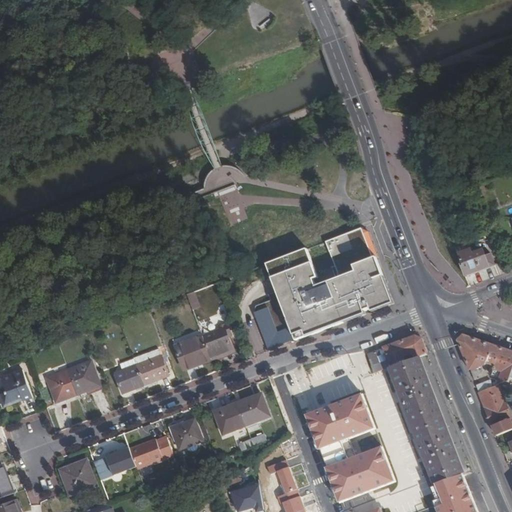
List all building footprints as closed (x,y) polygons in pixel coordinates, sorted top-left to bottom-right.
[(220,191),(227,223),(245,219),(239,188),(220,191)] [(421,215),(411,219),(416,233),(427,230),(442,224),(437,210),(421,215)] [(447,238),(442,224),(427,230),(432,244),(438,241),(447,238)] [(394,306),(364,227),(269,264),(298,342),(394,306)] [(451,247),(447,238),(438,241),(441,251),(444,250),(450,247),(451,247)] [(461,264),(465,276),(495,265),(491,253),(486,255),(484,249),(473,253),(468,241),(456,245),(462,264),(461,264)] [(201,301),(192,305),(198,319),(206,316),(201,301)] [(374,374),(389,368),(437,486),(442,499),(434,502),(435,506),(437,511),(383,511),(383,510),(378,511),(480,511),(422,356),(428,354),(422,338),(414,335),(366,353),(374,374)] [(481,366),(486,364),(492,347),(463,337),(458,342),(473,378),(483,371),(481,366)] [(238,362),(229,338),(179,357),(187,378),(198,374),(199,376),(238,362)] [(494,387),(498,385),(506,383),(508,383),(509,382),(511,372),(511,353),(492,347),(486,364),(493,367),(489,379),(491,379),(492,377),(500,380),(499,382),(494,380),(494,387)] [(344,364),(357,360),(355,354),(342,357),(344,364)] [(128,380),(166,365),(163,357),(139,366),(140,367),(139,367),(126,373),(128,380)] [(175,385),(166,365),(128,380),(122,382),(129,402),(175,385)] [(109,396),(99,371),(53,387),(62,413),(109,396)] [(479,393),(492,388),(489,380),(476,385),(479,393)] [(508,408),(498,385),(494,387),(492,388),(479,393),(490,419),(494,427),(496,426),(511,420),(511,419),(511,408),(511,406),(508,408)] [(33,388),(10,396),(14,408),(10,410),(14,422),(26,418),(26,417),(25,413),(30,411),(31,415),(32,417),(41,414),(33,388)] [(271,417),(262,393),(214,411),(223,436),(271,417)] [(376,429),(363,393),(307,414),(340,504),(396,483),(383,447),(350,459),(344,442),(376,429)] [(494,430),(497,436),(511,430),(511,422),(511,420),(496,426),(497,429),(494,430)] [(195,421),(172,429),(180,451),(203,442),(195,421)] [(252,439),(255,447),(267,442),(264,434),(252,439)] [(173,454),(166,437),(156,441),(155,438),(130,447),(137,466),(138,467),(173,454)] [(137,466),(130,447),(94,461),(102,480),(137,466)] [(88,461),(61,470),(70,495),(97,485),(88,461)] [(10,472),(0,475),(0,501),(18,495),(10,472)] [(246,489),(242,484),(221,501),(222,508),(246,489)] [(252,511),(249,498),(238,502),(240,511),(252,511)]
